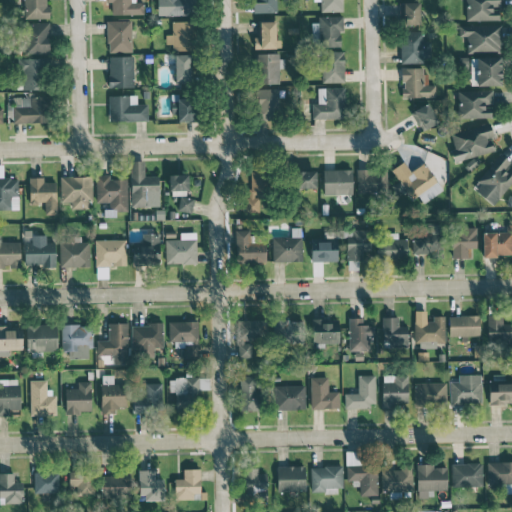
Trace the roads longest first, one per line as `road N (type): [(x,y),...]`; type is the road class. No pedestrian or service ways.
road 1 (residential): [(224,0),(227,144),(214,218),(221,511)]
road 2 (residential): [(0,296),(511,282)]
road 3 (residential): [(0,443),(511,430)]
road 4 (residential): [(0,149),(393,141)]
road 5 (residential): [(78,148),(75,0)]
road 6 (residential): [(372,141),(369,0)]
